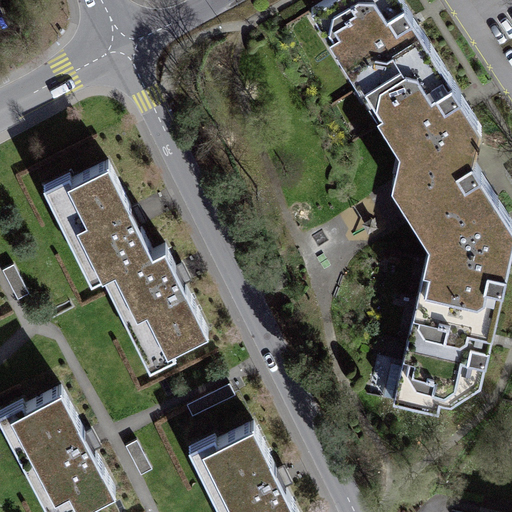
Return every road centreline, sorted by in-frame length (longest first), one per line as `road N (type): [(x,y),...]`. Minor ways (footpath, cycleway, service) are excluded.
road 1 (residential): [(354,511),(124,45)]
road 2 (residential): [(124,45),(0,111)]
